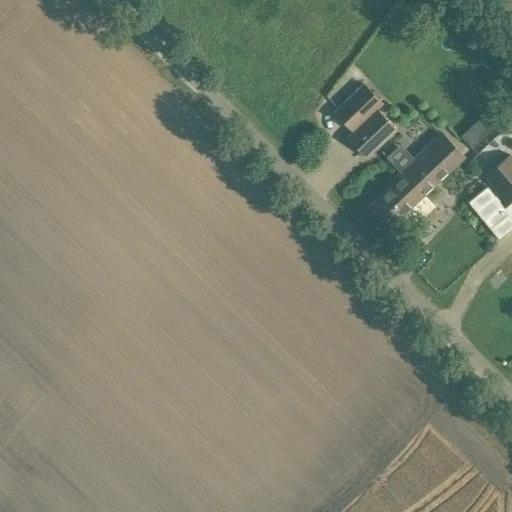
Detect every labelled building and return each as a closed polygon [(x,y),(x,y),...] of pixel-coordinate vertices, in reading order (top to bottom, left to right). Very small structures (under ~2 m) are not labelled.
[(365,83),(336,110),(354,130),(378,109),(384,104),(365,83)] [(354,130),(348,135),(366,156),(396,129),(378,109),(354,130)] [(485,112),(473,124),(484,136),(497,124),(485,112)] [(403,174),(369,206),(389,227),(424,193),(453,165),(452,165),(464,154),(445,135),(434,146),(430,143),(415,158),(401,171),(403,174)] [(511,154),(486,176),(510,205),(511,203),(511,154)] [(469,201),(498,238),(511,226),(511,216),(487,186),(469,201)]
